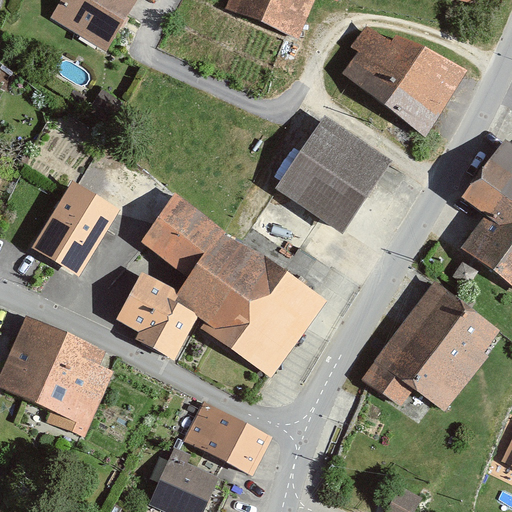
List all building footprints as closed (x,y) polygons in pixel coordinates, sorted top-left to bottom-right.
[(137,0),(60,0),(51,16),(108,50),(137,0)] [(229,0),(227,7),(298,39),(313,0),(337,0),(338,0),(229,0)] [(501,0),(459,0),(499,9),(501,0)] [(358,51),(343,72),(425,135),(467,69),(396,33),(391,40),(367,26),(351,46),(358,51)] [(324,115),(277,185),(344,230),(391,160),(324,115)] [(486,213),(461,247),(511,283),(511,143),(505,138),(462,195),(477,207),(486,213)] [(119,209),(72,180),(32,247),(79,275),(119,209)] [(326,300),(176,192),(142,241),(187,275),(178,289),(142,270),(115,318),(140,331),(135,338),(175,358),(197,316),(205,320),(200,328),(271,376),(326,300)] [(385,350),(362,381),(401,406),(414,389),(444,411),(489,356),(484,352),(500,329),(435,281),(385,350)] [(106,350),(26,316),(0,379),(0,387),(88,422),(110,368),(99,364),(106,350)] [(271,435),(203,403),(185,441),(253,473),(271,435)] [(511,439),(501,461),(511,466),(511,439)] [(203,511),(218,476),(170,456),(148,509),(155,511),(203,511)] [(413,511),(421,499),(402,488),(387,511),(413,511)]
